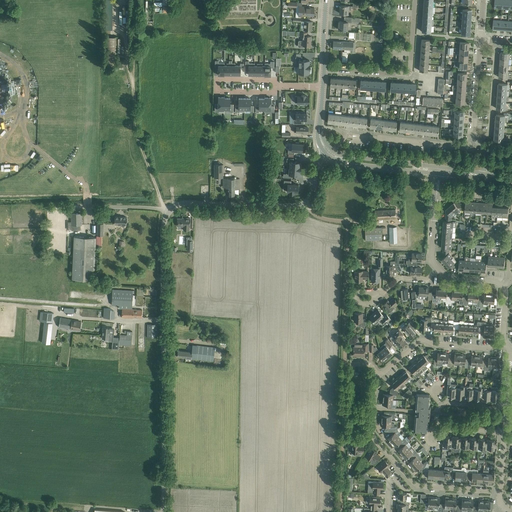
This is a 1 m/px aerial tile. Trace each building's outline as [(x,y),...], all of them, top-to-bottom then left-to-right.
[(494,0),(494,8),(502,9),(502,0),(494,0)] [(339,13),(344,14),(347,14),(348,10),(351,10),(351,6),(340,5),(339,13)] [(295,14),(295,17),(301,18),(301,17),(303,17),(303,15),(313,16),(314,8),(305,8),(305,7),(299,6),(299,15),(295,14)] [(352,17),(344,17),(344,22),(339,21),(338,29),(347,30),(348,22),(351,23),(352,17)] [(304,21),(304,29),(300,28),(300,32),(306,32),(307,30),(311,31),(312,22),(304,21)] [(297,32),(297,36),(303,36),(303,41),(299,40),(298,41),(298,46),(298,47),(303,47),(303,46),(303,45),(305,45),(310,46),(311,36),(306,36),(307,32),(306,32),(300,32),(297,32)] [(106,37),(106,64),(107,64),(107,67),(115,67),(115,64),(116,64),(116,43),(117,43),(117,37),(106,37)] [(333,48),(350,50),(350,53),(355,53),(355,43),(333,41),(333,48)] [(296,67),(298,67),(310,67),(310,64),(309,64),(309,60),(302,60),(302,57),(295,57),(295,60),(296,60),(296,67)] [(218,60),(215,60),(215,67),(218,67),(218,75),(224,75),(224,74),(224,65),(224,63),(218,63),(218,60)] [(249,61),(245,61),(245,67),(248,67),(248,75),(254,75),(254,66),(254,63),(249,63),(249,61)] [(270,63),(265,63),(265,66),(265,75),(265,76),(270,76),(271,67),(274,67),(274,61),(270,61),(270,63)] [(458,67),(458,70),(466,70),(466,68),(467,68),(467,61),(459,61),(458,67)] [(235,65),(234,74),(240,74),(240,67),(243,67),(244,63),(240,63),(240,65),(235,65)] [(308,97),(306,97),(306,95),(301,95),(301,97),(295,96),(295,103),(308,103),(308,97)] [(224,109),(224,98),(224,97),(218,97),(218,104),(215,104),(215,111),(218,111),(224,111),(224,109)] [(443,99),(423,97),(422,105),(442,106),(443,99)] [(224,98),(224,109),(230,109),(230,112),(233,112),(233,104),(230,104),(230,98),(224,98)] [(244,109),(244,98),(239,98),(238,105),(235,105),(235,112),(238,112),(245,112),(245,109),(244,109)] [(250,98),(244,98),(244,109),(245,109),(250,109),(250,112),(253,112),(254,106),(250,106),(250,98)] [(265,99),(259,98),(259,106),(256,106),(256,112),(259,112),(259,110),(264,110),(265,110),(265,99)] [(271,106),(271,98),(265,98),(265,99),(265,110),(264,110),(264,112),(274,112),(274,106),(271,106)] [(294,113),(293,123),(304,123),(304,120),(306,120),(306,113),(294,113)] [(288,150),(288,154),(294,154),(294,151),(302,152),(303,144),(299,144),(299,143),(296,142),(295,143),(292,143),(291,151),(288,150)] [(287,158),(287,161),(287,168),(301,169),(301,166),(300,166),(300,162),(293,162),(293,158),(287,158)] [(214,164),(214,172),(214,177),(223,177),(223,164),(214,164)] [(283,173),(283,177),(292,178),(292,175),(299,175),(300,171),(301,171),(301,169),(287,168),(286,174),(283,173)] [(240,179),(223,179),(223,188),(228,188),(228,195),(235,195),(235,188),(239,188),(240,179)] [(284,180),(284,184),(287,184),(287,191),(290,192),(290,193),(294,194),(294,192),(298,192),(298,185),(291,184),(291,181),(284,180)] [(369,199),(369,207),(378,208),(378,199),(369,199)] [(454,203),(450,206),(456,213),(460,210),(463,210),(464,204),(456,203),(455,204),(454,203)] [(456,213),(450,206),(445,210),(447,211),(446,212),(445,218),(451,218),(452,217),(456,213)] [(375,219),(396,218),(395,209),(375,211),(375,219)] [(71,214),(72,230),(75,230),(75,231),(76,231),(76,230),(80,230),(80,225),(82,225),(81,213),(71,214)] [(119,217),(115,217),(114,224),(121,224),(121,225),(125,225),(126,225),(126,222),(127,222),(127,219),(127,217),(122,217),(122,216),(119,216),(119,217)] [(183,226),(183,230),(190,230),(190,218),(185,218),(177,218),(177,226),(183,226)] [(451,218),(445,218),(445,221),(444,221),(443,226),(453,227),(456,227),(457,222),(456,222),(451,221),(451,218)] [(365,228),(365,240),(382,240),(381,227),(365,228)] [(74,236),(74,241),(72,279),(94,280),(96,237),(74,236)] [(452,243),(442,243),(442,248),(443,248),(443,251),(449,252),(449,249),(451,249),(452,243)] [(449,252),(443,251),(443,257),(443,258),(442,259),(446,263),(453,257),(449,253),(449,252)] [(416,253),(412,253),(412,257),(409,257),(409,260),(406,260),(406,264),(407,264),(417,264),(415,264),(415,261),(421,261),(421,254),(416,253)] [(456,261),(453,257),(446,263),(449,268),(451,266),(451,267),(459,268),(459,262),(456,261)] [(385,266),(386,272),(386,277),(393,277),(393,271),(396,271),(396,270),(398,270),(395,263),(390,263),(390,266),(385,266)] [(417,264),(407,264),(407,268),(410,268),(410,273),(420,274),(421,267),(417,267),(417,264)] [(355,265),(352,265),(352,271),(355,271),(355,281),(362,281),(362,279),(368,279),(368,271),(369,267),(367,267),(367,271),(362,271),(362,270),(355,270),(355,265)] [(371,268),(371,276),(371,281),(379,281),(380,268),(371,268)] [(418,291),(414,290),(415,295),(418,295),(418,298),(425,299),(431,299),(432,297),(432,292),(428,292),(429,288),(419,287),(418,291)] [(400,289),(401,294),(401,298),(413,297),(413,296),(413,291),(408,292),(407,288),(400,289)] [(436,295),(433,295),(432,302),(440,303),(441,288),(436,288),(436,295)] [(445,303),(448,303),(449,296),(446,296),(446,289),(441,288),(441,299),(443,299),(443,300),(444,301),(445,302),(445,303)] [(142,318),(142,310),(133,309),(132,309),(133,292),(134,293),(134,291),(113,289),(112,305),(119,305),(119,309),(122,309),(122,318),(134,318),(142,318)] [(449,296),(448,303),(451,304),(451,302),(454,302),(454,300),(456,300),(457,290),(452,289),(451,296),(449,296)] [(459,304),(464,304),(465,297),(462,297),(462,290),(457,290),(456,300),(459,300),(459,304)] [(465,297),(464,304),(467,305),(467,301),(472,302),(473,291),(468,290),(467,298),(465,297)] [(473,291),(472,302),(477,302),(477,305),(477,307),(480,307),(480,300),(478,300),(478,291),(473,291)] [(480,300),(480,307),(483,307),(483,306),(483,304),(488,304),(489,293),(484,293),(483,298),(482,299),(482,300),(480,300)] [(489,293),(488,304),(491,304),(490,308),(496,308),(497,299),(494,299),(494,294),(489,293)] [(382,305),(386,309),(388,312),(394,307),(393,307),(397,303),(397,302),(393,298),(389,302),(388,300),(382,305)] [(104,317),(113,318),(113,308),(104,308),(104,317)] [(369,317),(373,321),(375,323),(380,319),(385,325),(388,323),(391,326),(394,323),(391,320),(386,314),(384,316),(378,310),(369,317)] [(53,313),(41,311),(39,321),(44,322),(41,342),(50,343),(53,323),(52,323),(53,313)] [(354,313),(354,317),(355,317),(355,321),(358,321),(358,326),(363,326),(363,328),(366,328),(366,326),(366,319),(362,319),(362,317),(362,313),(354,313)] [(431,324),(430,327),(433,327),(433,331),(438,331),(439,319),(433,319),(433,317),(431,316),(431,318),(431,320),(431,324)] [(72,320),(60,317),(58,327),(70,328),(72,320)] [(425,320),(420,319),(420,324),(420,329),(427,330),(427,324),(431,324),(431,320),(431,318),(425,317),(425,320)] [(81,321),(72,320),(70,328),(80,330),(81,321)] [(448,321),(448,332),(452,332),(453,329),(456,329),(456,321),(453,321),(453,320),(448,320),(448,321)] [(415,326),(410,321),(406,325),(403,329),(411,338),(416,333),(412,329),(415,326)] [(460,321),(459,322),(456,321),(456,329),(458,329),(458,333),(463,333),(464,324),(464,322),(464,321),(460,321)] [(473,325),(473,334),(478,334),(478,331),(480,331),(481,329),(481,322),(478,322),(477,323),(477,325),(473,325)] [(486,322),(481,322),(481,329),(484,329),(483,333),(488,333),(489,324),(486,324),(486,322)] [(201,336),(208,336),(207,342),(226,343),(226,337),(208,336),(209,323),(202,323),(201,336)] [(156,324),(147,324),(147,337),(156,337),(156,324)] [(108,339),(108,341),(113,341),(113,335),(111,335),(111,333),(109,332),(109,327),(103,327),(102,338),(108,339)] [(403,334),(399,329),(392,334),(393,335),(389,337),(391,341),(395,346),(397,345),(399,347),(405,343),(401,338),(402,337),(401,336),(403,334)] [(132,336),(120,335),(119,341),(119,344),(131,345),(132,341),(132,336)] [(383,345),(380,348),(382,350),(386,355),(388,357),(393,353),(387,347),(389,346),(390,346),(392,344),(389,340),(388,339),(385,341),(386,342),(383,345)] [(353,347),(353,356),(360,356),(364,356),(365,351),(369,351),(369,344),(362,343),(362,344),(354,344),(354,347),(353,347)] [(370,344),(370,346),(370,351),(373,351),(374,351),(375,352),(376,353),(377,353),(377,354),(383,361),(388,357),(382,350),(379,351),(376,347),(373,347),(373,344),(370,344)] [(177,357),(182,357),(213,361),(215,347),(197,345),(192,345),(192,352),(187,351),(178,350),(177,357)] [(434,363),(434,365),(437,365),(442,366),(442,363),(443,352),(439,352),(439,353),(437,353),(437,357),(434,356),(434,358),(434,363)] [(443,352),(442,363),(448,363),(447,366),(448,366),(450,366),(451,359),(448,359),(448,354),(446,353),(443,352)] [(451,359),(450,366),(453,367),(454,363),(459,364),(460,354),(456,353),(456,354),(454,354),(454,359),(451,359)] [(430,361),(428,354),(425,355),(424,356),(423,355),(420,358),(425,365),(430,361)] [(463,354),(460,354),(459,364),(462,364),(462,365),(464,366),(464,367),(467,368),(468,361),(465,360),(465,355),(463,355),(463,354)] [(471,361),(468,361),(467,368),(470,368),(471,365),(476,365),(477,355),(473,355),(473,356),(471,355),(471,361)] [(477,355),(476,365),(480,365),(480,366),(482,367),(481,369),(484,369),(485,362),(482,361),(482,356),(480,356),(480,355),(477,355)] [(484,369),(484,370),(487,370),(489,370),(490,367),(493,367),(494,357),(490,357),(490,358),(488,358),(488,363),(485,362),(484,369)] [(494,357),(493,367),(493,370),(498,371),(498,373),(501,374),(502,364),(499,363),(499,358),(497,358),(497,357),(494,357)] [(420,358),(416,362),(422,368),(424,370),(427,367),(425,365),(420,358)] [(416,362),(412,365),(418,372),(420,374),(424,371),(422,368),(416,362)] [(412,365),(408,368),(412,372),(414,375),(418,372),(412,365)] [(411,377),(405,371),(402,374),(408,381),(411,377)] [(408,381),(402,374),(398,377),(404,384),(408,381)] [(398,377),(394,380),(401,388),(405,385),(404,384),(398,377)] [(400,387),(394,380),(391,383),(393,387),(390,390),(397,393),(398,392),(397,390),(400,387)] [(447,391),(447,392),(450,392),(449,397),(455,398),(455,395),(456,388),(456,384),(447,383),(447,385),(447,391)] [(461,388),(456,388),(455,398),(461,398),(461,393),(464,393),(465,386),(461,386),(461,388)] [(468,387),(465,386),(464,393),(467,394),(467,399),(473,399),(474,386),(469,386),(468,387)] [(479,386),(474,386),(473,399),(479,399),(479,395),(482,395),(482,388),(479,387),(479,386)] [(491,390),(490,400),(496,401),(496,396),(499,396),(500,389),(497,389),(498,387),(491,387),(491,390)] [(486,388),(482,388),(482,395),(485,395),(484,400),(490,400),(491,390),(486,390),(486,388)] [(397,393),(390,390),(390,394),(383,394),(382,399),(393,400),(393,395),(396,395),(397,393)] [(429,395),(418,394),(416,409),(419,409),(419,412),(419,415),(416,415),(415,430),(426,431),(427,419),(429,419),(430,416),(428,416),(428,413),(429,410),(430,410),(430,407),(428,407),(429,395)] [(393,400),(382,399),(382,404),(389,405),(389,408),(395,408),(396,405),(392,405),(393,400)] [(395,413),(384,412),(384,415),(381,415),(381,420),(391,421),(391,418),(395,418),(395,413)] [(380,421),(379,425),(380,425),(380,426),(385,426),(385,429),(389,429),(389,431),(397,428),(396,426),(394,426),(394,423),(391,423),(391,421),(381,420),(381,421),(380,421)] [(392,435),(387,439),(391,443),(398,436),(395,432),(398,430),(397,428),(389,431),(392,435)] [(402,440),(398,436),(391,443),(394,447),(399,442),(401,445),(406,440),(404,438),(402,440)] [(443,436),(442,445),(442,449),(448,450),(448,448),(451,449),(451,442),(449,441),(449,436),(443,436)] [(451,442),(451,449),(456,449),(456,452),(460,452),(460,447),(460,442),(457,442),(458,437),(452,436),(451,442)] [(469,450),(469,443),(466,443),(467,438),(461,437),(460,442),(460,447),(464,447),(463,450),(469,450)] [(408,438),(406,440),(401,445),(403,447),(398,451),(401,455),(409,448),(411,446),(408,442),(410,441),(408,438)] [(475,438),(470,438),(469,438),(469,447),(472,448),(472,450),(477,451),(478,444),(475,443),(475,438)] [(478,444),(477,451),(483,451),(486,451),(486,449),(487,444),(484,444),(484,439),(478,439),(478,444)] [(493,440),(487,439),(486,451),(487,449),(490,449),(490,452),(495,452),(496,445),(493,445),(493,440)] [(351,452),(356,453),(355,455),(361,456),(362,454),(363,452),(364,445),(359,445),(359,443),(352,442),(351,452)] [(409,448),(401,455),(405,459),(410,455),(411,457),(417,452),(415,450),(411,446),(409,448)] [(371,448),(366,457),(372,460),(370,463),(373,465),(377,462),(380,456),(376,454),(377,452),(371,448)] [(409,464),(408,465),(410,467),(411,466),(411,467),(419,460),(416,456),(418,454),(417,452),(411,457),(413,459),(408,463),(409,464)] [(385,460),(377,467),(382,472),(383,471),(386,475),(391,471),(387,467),(389,466),(385,460)] [(423,464),(419,460),(411,467),(415,471),(418,468),(422,473),(423,471),(423,470),(427,463),(425,462),(423,464)] [(429,464),(427,463),(423,470),(423,471),(428,472),(427,478),(433,478),(434,469),(428,469),(429,464)] [(444,470),(444,479),(449,480),(449,478),(452,478),(453,467),(445,467),(444,470)] [(461,471),(460,480),(466,481),(466,479),(469,479),(469,472),(466,472),(467,470),(467,469),(466,469),(466,468),(465,467),(463,467),(461,468),(461,469),(461,471)] [(469,472),(469,479),(471,479),(471,481),(477,482),(477,473),(478,470),(472,469),(472,470),(472,472),(469,472)] [(453,471),(452,478),(455,478),(455,480),(460,480),(461,471),(453,471)] [(374,488),(373,493),(380,494),(380,489),(382,489),(383,482),(373,481),(372,488),(374,488)] [(402,498),(402,501),(409,501),(409,496),(406,496),(407,492),(398,492),(397,498),(402,498)] [(370,504),(370,508),(376,509),(377,504),(379,504),(380,497),(370,497),(369,504),(370,504)] [(425,504),(424,509),(424,510),(428,511),(428,507),(433,507),(434,497),(428,497),(428,504),(425,504)] [(439,497),(434,497),(433,507),(433,511),(441,511),(442,505),(439,505),(439,497)] [(442,505),(441,511),(444,511),(445,511),(446,511),(447,511),(447,510),(447,509),(450,509),(451,498),(448,498),(448,497),(446,497),(445,498),(445,505),(442,505)] [(456,499),(451,498),(450,509),(453,509),(452,511),(457,511),(458,506),(456,506),(456,499)] [(457,511),(461,511),(466,511),(467,510),(467,500),(462,499),(461,507),(458,506),(457,511)] [(473,500),(467,500),(467,510),(470,510),(469,511),(474,511),(475,508),(472,507),(473,500)] [(475,508),(474,511),(483,511),(484,501),(479,500),(478,508),(475,508)] [(409,501),(402,501),(402,504),(397,503),(396,509),(398,509),(405,510),(405,509),(407,510),(410,510),(411,510),(408,510),(409,504),(409,501)] [(490,501),(484,501),(483,511),(491,511),(492,510),(493,504),(490,504),(490,501)]
